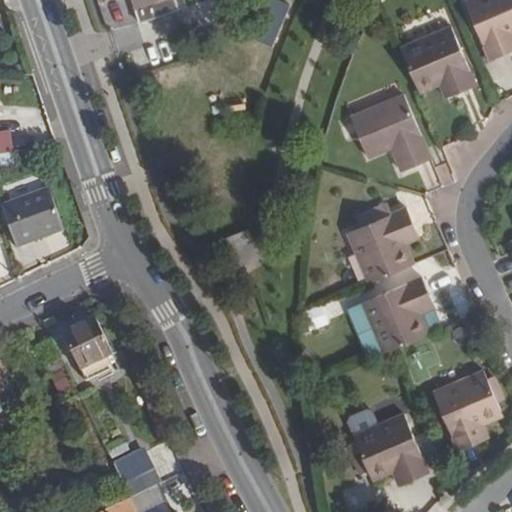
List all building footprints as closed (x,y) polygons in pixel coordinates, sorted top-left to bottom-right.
[(133,0),(137,9),(142,23),(181,10),(177,0),(133,0)] [(284,4),(275,0),(265,0),(259,15),(275,23),(284,4)] [(511,0),(470,0),(465,2),(490,61),(511,51),(511,50),(507,40),(505,33),(511,30),(511,0)] [(451,27),(400,49),(417,89),(447,78),(449,83),(455,95),(475,86),(451,27)] [(420,95),(440,87),(445,99),(455,95),(449,83),(447,78),(417,89),(420,95)] [(430,160),(403,96),(352,117),(353,121),(358,132),(369,158),(393,149),(402,171),(430,160)] [(358,132),(353,121),(344,124),(348,137),(358,132)] [(9,134),(0,135),(0,155),(12,154),(9,134)] [(63,230),(48,191),(3,208),(18,247),(63,230)] [(361,228),(348,233),(369,284),(410,266),(397,239),(405,235),(416,231),(406,209),(389,216),(385,206),(366,214),(370,224),(361,228)] [(361,228),(370,224),(366,214),(357,217),(361,228)] [(223,252),(253,242),(249,229),(219,240),(223,252)] [(405,235),(397,239),(410,266),(416,263),(408,245),(419,239),(416,231),(405,235)] [(423,278),(364,303),(348,310),(369,361),(385,354),(397,349),(426,337),(418,319),(414,308),(418,305),(432,299),(423,278)] [(414,308),(418,319),(426,337),(431,334),(423,314),(435,309),(432,299),(418,305),(414,308)] [(322,307),(304,314),(312,333),(331,326),(330,323),(322,307)] [(115,356),(97,319),(65,336),(88,381),(118,367),(113,357),(115,356)] [(41,350),(51,370),(64,364),(54,343),(41,350)] [(17,399),(0,364),(0,407),(17,399)] [(433,392),(459,452),(482,443),(476,429),(474,423),(502,411),(484,371),(433,392)] [(59,389),(69,384),(63,373),(53,378),(59,389)] [(349,418),(348,423),(353,436),(377,426),(371,413),(367,411),(349,418)] [(474,423),(476,429),(482,443),(492,438),(486,425),(504,418),(502,411),(474,423)] [(377,426),(353,436),(370,476),(400,464),(402,469),(408,483),(429,474),(404,414),(377,426)] [(126,442),(108,452),(113,464),(132,455),(126,442)] [(132,455),(113,464),(131,499),(157,485),(160,484),(154,471),(155,471),(144,449),(132,455)] [(373,483),(393,474),(399,487),(408,483),(402,469),(400,464),(370,476),(373,483)] [(157,485),(131,499),(137,511),(145,511),(166,503),(157,485)] [(137,511),(131,499),(102,511),(137,511)]
